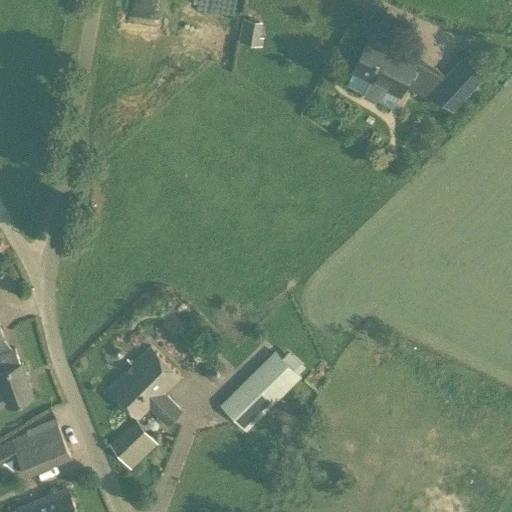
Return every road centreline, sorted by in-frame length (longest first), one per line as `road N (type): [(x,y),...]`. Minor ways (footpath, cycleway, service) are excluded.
road 1 (unclassified): [(43,300),(93,0)]
road 2 (unclassified): [(124,511),(90,440),(43,300)]
